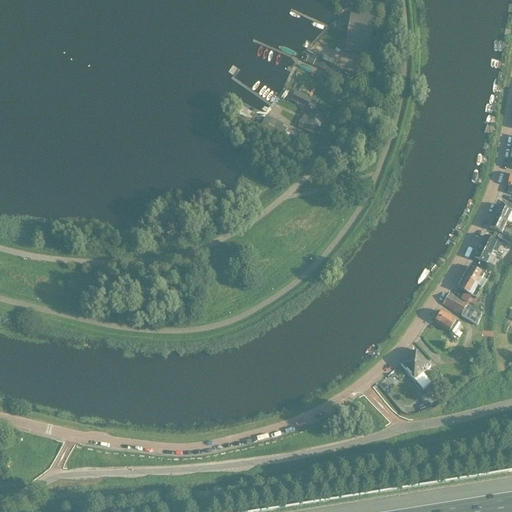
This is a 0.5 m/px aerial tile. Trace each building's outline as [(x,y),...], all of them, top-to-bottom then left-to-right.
[(368,52),(374,17),(352,13),(346,49),(368,52)] [(324,78),(340,86),(336,96),(345,100),(355,82),(328,69),(324,78)] [(295,93),(290,101),(302,107),(306,99),(295,93)] [(320,138),(331,116),(309,105),(298,127),(320,138)] [(511,213),(511,212),(499,206),(494,217),(506,223),(511,225),(511,213)] [(501,234),(506,223),(494,217),(489,228),(501,234)] [(484,237),(479,248),(491,254),(497,243),(484,237)] [(486,265),(491,254),(479,248),(474,258),(486,265)] [(481,281),(483,276),(477,272),(471,269),(469,267),(466,272),(465,272),(463,276),(464,277),(463,278),(475,285),(478,279),(481,281)] [(487,271),(484,269),(480,267),(477,272),(483,276),(485,277),(487,271)] [(482,289),(475,285),(463,278),(462,279),(461,279),(459,283),(460,283),(457,288),(467,294),(475,299),(476,300),(482,289)] [(467,294),(462,302),(470,307),(475,299),(467,294)] [(482,315),(470,307),(462,302),(458,300),(449,295),(443,305),(477,326),(482,315)] [(436,322),(435,323),(450,333),(456,322),(442,313),(439,317),(437,318),(436,320),(436,322)] [(410,355),(408,357),(423,375),(431,367),(416,351),(412,355),(410,355)] [(426,379),(423,375),(408,357),(405,360),(404,362),(401,365),(423,391),(431,384),(426,379)]
